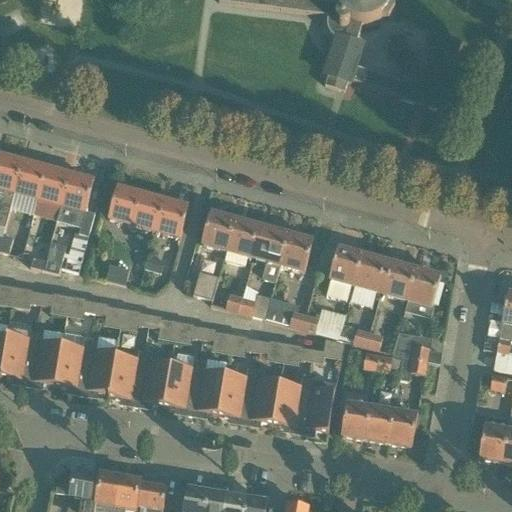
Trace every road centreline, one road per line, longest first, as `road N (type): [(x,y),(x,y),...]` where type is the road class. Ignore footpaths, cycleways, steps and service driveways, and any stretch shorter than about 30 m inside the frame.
road 1 (residential): [(475,231),(0,106)]
road 2 (residential): [(430,489),(38,427)]
road 3 (residential): [(430,489),(475,231)]
